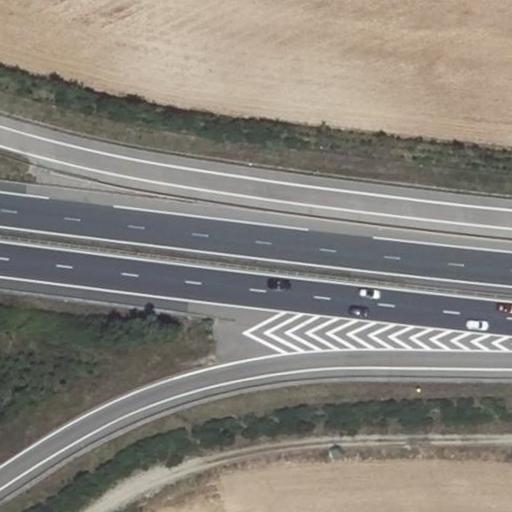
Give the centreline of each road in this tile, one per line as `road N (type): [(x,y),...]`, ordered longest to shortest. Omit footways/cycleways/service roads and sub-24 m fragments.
road 1 (trunk): [(0,257),(511,321)]
road 2 (trunk): [(511,271),(0,212)]
road 3 (track): [(511,436),(279,446),(175,467),(89,511)]
